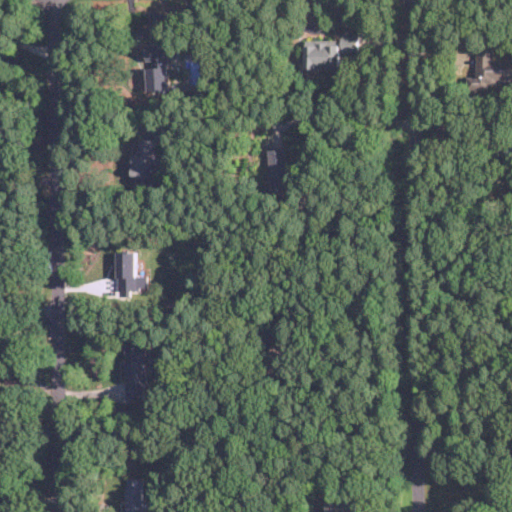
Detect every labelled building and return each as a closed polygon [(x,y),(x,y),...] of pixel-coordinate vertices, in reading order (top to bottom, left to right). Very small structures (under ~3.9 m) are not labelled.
[(307,69),(341,69),(341,50),(360,50),(360,36),(307,36),(307,69)] [(149,91),(171,91),(170,42),(148,43),(149,91)] [(511,87),(511,57),(496,57),(496,48),(479,47),(479,72),(469,72),(469,87),(511,87)] [(137,137),(137,178),(161,178),(161,140),(173,140),(173,128),(159,128),(159,137),(137,137)] [(291,189),(289,149),(270,150),(272,190),(291,189)] [(119,250),(119,292),(148,292),(148,275),(138,275),(138,250),(119,250)] [(148,340),(126,340),(127,396),(148,396),(148,340)] [(291,340),(267,341),(268,373),(292,372),(291,340)] [(127,478),(127,511),(145,511),(145,478),(127,478)]
